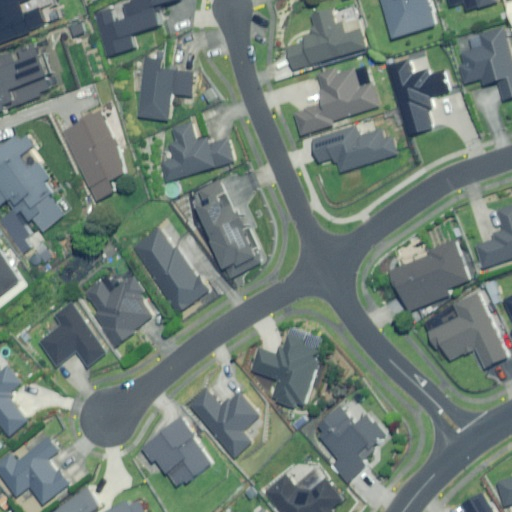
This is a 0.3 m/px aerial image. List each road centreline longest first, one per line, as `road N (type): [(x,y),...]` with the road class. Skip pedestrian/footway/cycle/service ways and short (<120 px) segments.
road 1 (residential): [(325,265),(247,89),(230,5)]
road 2 (residential): [(107,421),(204,341),(325,265)]
road 3 (residential): [(469,443),(378,350),(325,265)]
road 4 (residential): [(511,157),(447,178),(325,265)]
